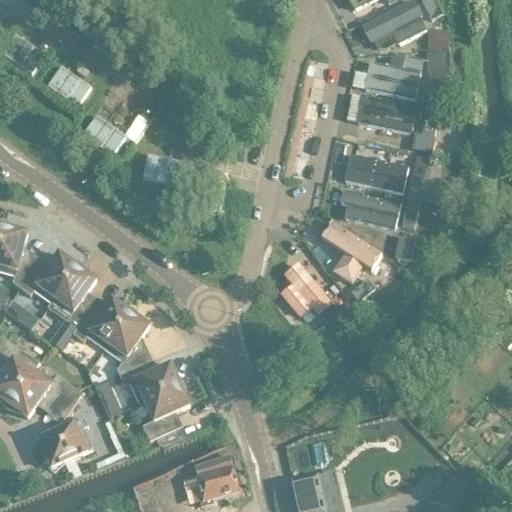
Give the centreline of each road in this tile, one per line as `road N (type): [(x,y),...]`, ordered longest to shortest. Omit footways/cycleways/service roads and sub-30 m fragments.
road 1 (unclassified): [(212,313),(0,148)]
road 2 (residential): [(263,209),(300,210),(314,197),(346,65),(326,30),(304,14)]
road 3 (residential): [(273,511),(212,313)]
road 4 (residential): [(263,209),(304,14)]
road 5 (unclassified): [(148,98),(14,0)]
